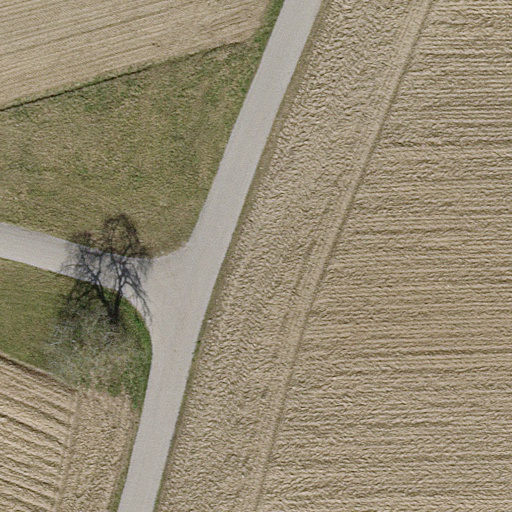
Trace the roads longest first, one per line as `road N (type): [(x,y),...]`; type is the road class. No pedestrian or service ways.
road 1 (track): [(143,511),(198,298),(314,0)]
road 2 (track): [(198,298),(0,244)]
